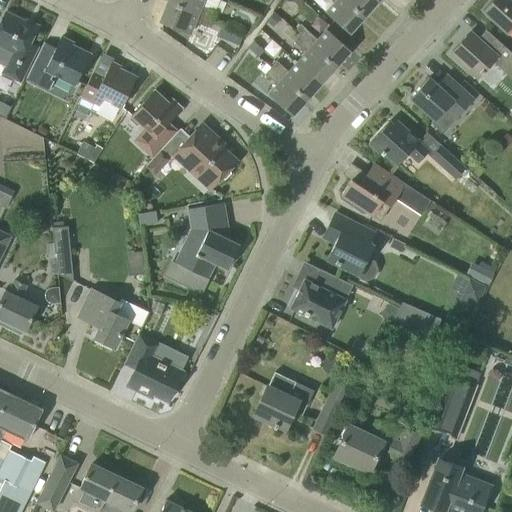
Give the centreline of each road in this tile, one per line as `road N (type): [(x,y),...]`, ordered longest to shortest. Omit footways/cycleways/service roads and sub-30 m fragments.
road 1 (residential): [(176,446),(315,161)]
road 2 (residential): [(315,161),(121,28)]
road 3 (residential): [(315,161),(332,130),(448,0)]
road 4 (residential): [(176,446),(0,361)]
road 5 (residential): [(314,511),(176,446)]
